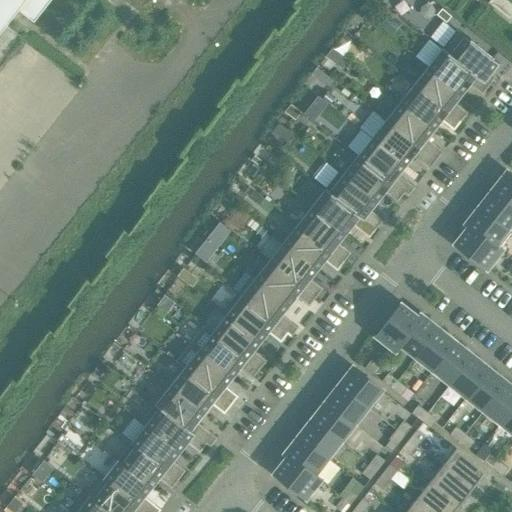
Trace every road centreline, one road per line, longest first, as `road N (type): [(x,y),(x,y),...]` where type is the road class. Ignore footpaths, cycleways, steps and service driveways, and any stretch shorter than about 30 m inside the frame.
road 1 (residential): [(224,486),(407,253)]
road 2 (residential): [(407,253),(511,117)]
road 3 (residential): [(407,253),(511,336)]
